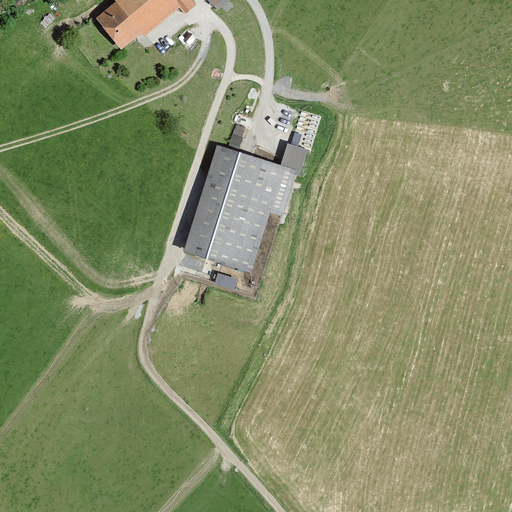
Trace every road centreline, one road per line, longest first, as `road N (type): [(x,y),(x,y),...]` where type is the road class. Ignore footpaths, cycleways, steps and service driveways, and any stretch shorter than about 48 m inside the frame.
road 1 (track): [(280,511),(168,391),(143,352),(156,288),(230,63),(228,35),(198,0)]
road 2 (track): [(0,149),(166,91),(195,66),(210,14)]
road 3 (unclassified): [(251,0),(269,58),(256,135)]
